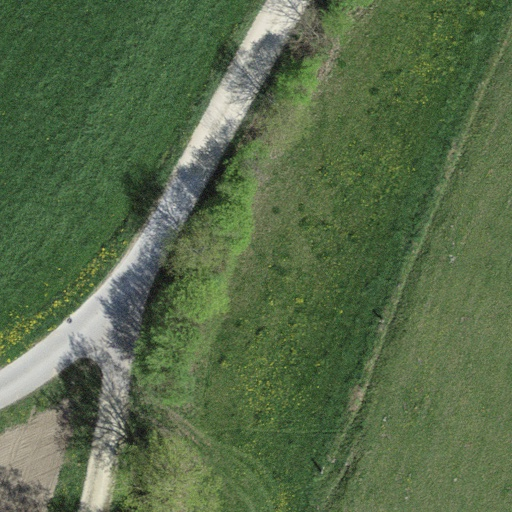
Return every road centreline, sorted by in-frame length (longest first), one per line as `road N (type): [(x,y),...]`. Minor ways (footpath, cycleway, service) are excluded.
road 1 (track): [(286,0),(136,286),(0,390)]
road 2 (track): [(136,286),(83,511)]
